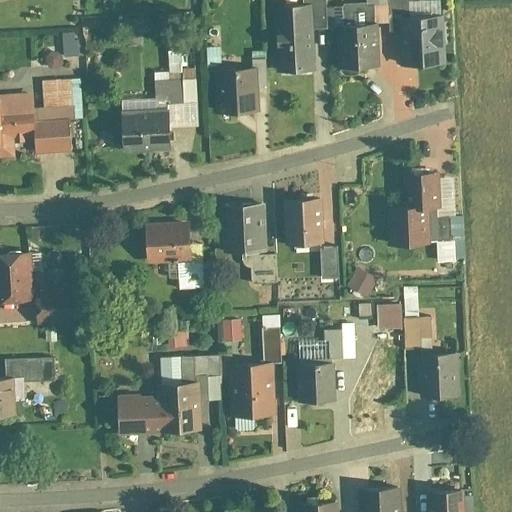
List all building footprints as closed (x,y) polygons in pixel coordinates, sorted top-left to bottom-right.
[(313,2),(314,26),(332,25),(330,0),(306,0),(307,3),(313,2)] [(393,20),(392,0),(377,1),(378,21),(393,20)] [(394,29),(403,28),(402,16),(416,15),(414,0),(392,0),(393,20),(394,29)] [(347,22),(378,21),(377,1),(370,1),(346,3),(347,22)] [(314,26),(313,2),(307,3),(275,4),(279,69),(317,67),(314,26)] [(405,64),(449,61),(446,13),(416,15),(402,16),(403,28),(405,64)] [(380,64),(378,21),(347,22),(338,23),(341,66),(380,64)] [(259,65),(260,86),(270,86),(268,56),(258,57),(259,65)] [(220,111),(261,109),(260,86),(259,65),(217,68),(220,111)] [(155,80),(157,107),(172,106),(173,126),(202,125),(199,77),(155,80)] [(0,154),(11,154),(10,137),(31,136),(30,121),(28,92),(0,93),(0,154)] [(126,147),(174,144),(173,126),(172,106),(157,107),(124,109),(126,147)] [(65,119),(30,121),(31,136),(31,147),(66,146),(65,119)] [(390,205),(391,243),(434,241),(432,205),(445,204),(443,169),(407,171),(408,205),(390,205)] [(325,196),(286,197),(287,240),(326,239),(325,196)] [(224,202),(226,251),(268,249),(266,201),(224,202)] [(149,221),(150,261),(181,260),(194,260),(194,241),(193,219),(149,221)] [(207,240),(194,241),(194,260),(181,260),(182,287),(208,287),(207,240)] [(340,245),(322,245),(323,276),(341,276),(340,245)] [(29,251),(0,252),(0,296),(32,295),(32,294),(29,251)] [(351,285),(372,294),(379,277),(358,268),(351,285)] [(71,292),(32,294),(33,322),(72,320),(71,292)] [(383,328),(408,327),(408,316),(407,302),(382,303),(383,328)] [(408,327),(409,345),(423,344),(422,315),(408,316),(408,327)] [(225,340),(244,339),(243,318),(224,319),(225,340)] [(344,328),(345,355),(358,354),(357,321),(344,321),(344,328)] [(265,327),(266,360),(275,360),(283,359),(281,326),(265,327)] [(331,328),(332,355),(345,355),(344,328),(331,328)] [(168,331),(169,349),(191,348),(190,330),(168,331)] [(423,396),(463,394),(462,351),(421,353),(423,396)] [(163,356),(164,381),(202,379),(203,397),(222,396),(221,354),(163,356)] [(8,357),(9,375),(17,375),(57,373),(57,355),(8,357)] [(233,415),(277,413),(275,360),(266,360),(231,361),(233,415)] [(300,401),(339,399),(337,360),(299,362),(300,401)] [(9,375),(0,375),(0,413),(19,413),(17,375),(9,375)] [(123,430),(204,427),(203,397),(202,379),(164,381),(159,381),(160,391),(122,393),(123,430)] [(363,485),(364,511),(405,511),(404,484),(363,485)] [(432,511),(468,511),(468,488),(431,489),(432,511)] [(343,511),(343,498),(300,500),(300,511),(343,511)]
